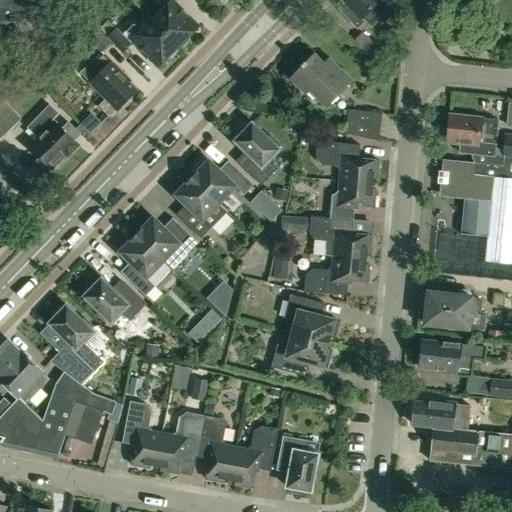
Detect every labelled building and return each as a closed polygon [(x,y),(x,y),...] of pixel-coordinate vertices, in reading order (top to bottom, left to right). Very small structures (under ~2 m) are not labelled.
[(24,0),(0,0),(0,23),(14,22),(16,32),(35,29),(33,18),(27,19),(24,0)] [(163,9),(152,20),(177,46),(197,26),(172,1),(171,2),(169,0),(157,0),(156,2),(163,9)] [(357,28),(365,20),(371,26),(387,10),(378,1),(379,0),(344,0),(346,2),(339,9),(357,28)] [(141,31),(134,24),(126,31),(134,38),(133,39),(158,65),(177,46),(152,20),(141,31)] [(122,51),(130,43),(108,21),(99,29),(122,51)] [(110,42),(95,27),(85,37),(101,52),(110,42)] [(378,50),(362,33),(353,42),(370,59),(378,50)] [(292,73),(295,75),(291,78),(306,92),(310,89),(327,105),(351,80),(329,59),(323,64),(314,55),(306,63),(305,62),(301,65),(301,64),(292,73)] [(135,91),(128,82),(129,81),(112,63),(110,64),(102,56),(96,62),(94,59),(80,73),(106,99),(99,106),(108,115),(115,108),(116,109),(135,91)] [(58,166),(64,160),(63,155),(65,153),(67,155),(77,146),(72,141),(79,134),(68,123),(61,130),(51,121),(58,113),(49,104),(28,126),(40,138),(31,147),(40,157),(33,164),(44,175),(53,165),(58,166)] [(345,133),(379,140),(382,113),(348,109),(345,133)] [(495,144),(498,120),(481,118),(482,117),(463,115),(463,116),(449,115),(447,141),(460,143),(459,153),(473,154),(478,154),(479,142),(495,144)] [(269,160),(279,149),(276,147),(279,144),(270,135),(267,138),(252,123),(249,126),(243,126),(237,133),(237,138),(235,141),(250,156),(240,166),(261,185),(278,168),(269,160)] [(502,165),(476,163),(448,160),(444,197),(464,199),(460,234),(487,237),(484,261),(511,263),(511,135),(505,135),(503,156),(502,165)] [(340,171),(339,181),(372,184),(373,178),(376,179),(378,160),(361,159),(359,155),(360,145),(317,141),(316,158),(321,165),(336,166),(340,171)] [(478,154),(473,154),(476,163),(502,165),(503,156),(494,155),(495,144),(479,142),(478,154)] [(195,174),(192,177),(219,203),(235,187),(244,195),(253,185),(228,160),(218,170),(205,157),(192,170),(195,174)] [(180,219),(201,239),(227,212),(219,203),(192,177),(188,181),(184,178),(171,191),(185,204),(190,209),(180,219)] [(372,189),(372,184),(339,181),(338,191),(334,195),(332,194),(330,218),(353,220),(354,209),(357,206),(374,208),(375,189),(372,189)] [(136,228),(140,231),(136,235),(163,261),(171,269),(198,242),(172,218),(163,227),(149,214),(136,228)] [(332,256),(366,259),(366,253),(370,254),(371,235),(355,234),(352,230),(353,220),(330,218),(310,216),(310,219),(281,217),(281,230),(309,232),(309,233),(315,240),(329,241),(333,246),(332,256)] [(129,235),(116,249),(129,262),(120,272),(145,296),(155,286),(146,278),(163,261),(136,235),(132,239),(129,235)] [(275,264),(287,265),(287,255),(276,255),(275,264)] [(365,264),(366,259),(332,256),(331,266),(327,270),(312,269),(305,274),(304,291),(346,295),(347,285),(350,282),(367,283),(369,265),(365,264)] [(105,323),(108,320),(111,323),(120,313),(129,321),(146,304),(125,283),(116,293),(101,279),(98,282),(92,282),(86,288),(86,294),(84,297),(99,311),(96,314),(105,323)] [(424,324),(467,329),(467,327),(483,329),(485,314),(479,313),(480,300),(471,299),(471,297),(469,297),(469,293),(467,291),(458,290),(456,292),(456,295),(428,292),(424,324)] [(295,321),(292,334),(328,343),(329,338),(334,339),(339,321),(320,316),(324,303),(290,294),(283,318),(295,321)] [(511,298),(487,297),(486,324),(511,325),(511,298)] [(45,357),(64,372),(80,384),(102,361),(83,342),(93,332),(90,329),(93,326),(84,317),(81,320),(66,306),(63,308),(57,309),(52,315),(52,320),(49,323),(64,338),(45,357)] [(502,331),(489,330),(489,338),(502,340),(502,331)] [(327,348),(328,343),(292,334),(288,347),(277,344),(271,367),(305,376),(308,363),(327,368),(331,350),(327,348)] [(18,398),(24,404),(25,404),(48,379),(41,373),(42,372),(30,360),(31,357),(25,352),(21,353),(20,351),(19,351),(7,340),(0,348),(0,382),(17,398),(18,399),(18,398)] [(456,375),(456,374),(470,376),(472,357),(483,358),(484,347),(422,340),(419,368),(440,370),(440,373),(456,375)] [(0,442),(1,443),(32,450),(57,455),(64,435),(91,444),(103,411),(112,414),(116,402),(93,394),(80,384),(64,372),(55,384),(42,420),(25,404),(24,404),(18,398),(18,399),(17,398),(11,405),(3,398),(0,400),(0,442)] [(195,378),(191,400),(204,402),(209,381),(195,378)] [(490,395),(511,397),(511,381),(491,379),(490,395)] [(162,433),(151,431),(148,426),(151,411),(146,404),(129,401),(121,443),(131,445),(134,449),(131,465),(149,469),(150,465),(155,466),(162,433)] [(412,424),(434,427),(467,430),(470,406),(454,404),(434,401),(434,404),(415,402),(412,424)] [(185,455),(195,457),(203,415),(186,412),(179,417),(176,431),(172,434),(162,433),(155,466),(160,467),(160,471),(178,474),(181,458),(185,455)] [(224,479),(229,480),(236,447),(226,445),(222,440),(225,425),(220,418),(203,415),(195,457),(206,459),(208,463),(205,479),(223,483),(224,479)] [(236,447),(229,480),(235,481),(234,485),(252,488),(255,472),(259,469),(269,471),(278,429),(261,426),(253,431),(250,446),(246,449),(236,447)] [(430,461),(511,470),(511,434),(509,435),(467,430),(434,427),(430,461)] [(307,491),(310,492),(314,471),(318,472),(321,459),(317,458),(317,455),(304,452),(306,440),(282,436),(277,464),(290,467),(286,487),(290,488),(293,493),(302,494),(307,491)]
